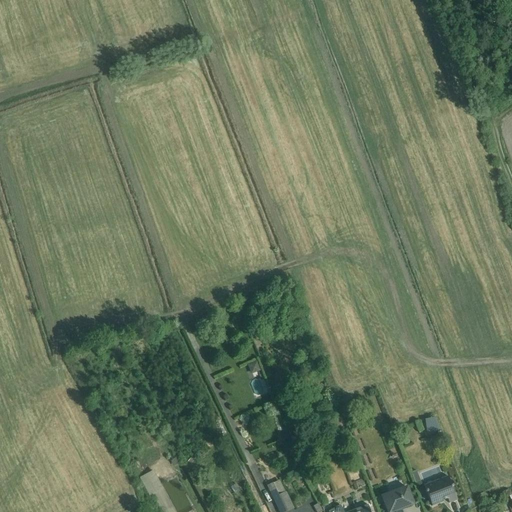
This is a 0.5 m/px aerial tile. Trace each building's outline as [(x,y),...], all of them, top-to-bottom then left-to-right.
[(260,372),(256,362),(247,366),(251,375),(260,372)] [(349,397),(339,401),(341,404),(339,405),(344,416),(355,412),(351,400),(350,401),(349,397)] [(433,423),(432,418),(428,419),(428,420),(424,421),(426,435),(435,434),(434,422),(433,423)] [(288,431),(294,448),(300,446),(294,428),(288,431)] [(152,465),(149,455),(134,460),(137,470),(152,465)] [(179,457),(171,461),(174,467),(182,463),(179,457)] [(192,458),(186,466),(190,470),(197,461),(192,458)] [(448,477),(424,486),(432,507),(443,503),(443,502),(447,500),(449,504),(457,501),(448,477)] [(300,480),(294,481),(297,494),(304,492),(300,480)] [(285,493),(280,481),(273,484),(272,483),(266,486),(278,511),(288,511),(294,509),(286,492),(285,493)] [(406,486),(381,496),(387,511),(401,511),(401,510),(413,505),(406,486)] [(174,511),(161,488),(150,494),(160,511),(174,511)]
